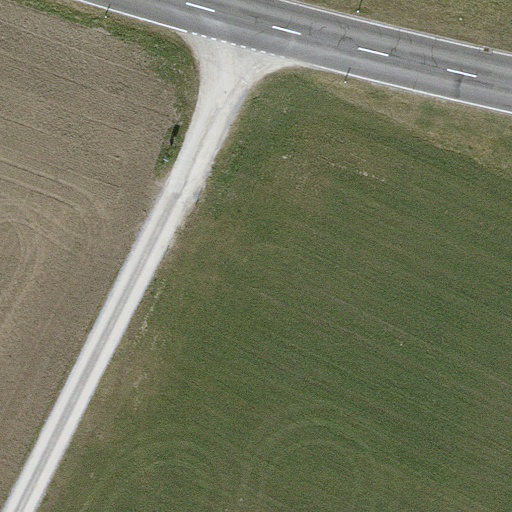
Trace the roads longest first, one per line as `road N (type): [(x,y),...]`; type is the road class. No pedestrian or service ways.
road 1 (track): [(22,511),(184,180),(243,20)]
road 2 (tertiary): [(172,0),(511,85)]
